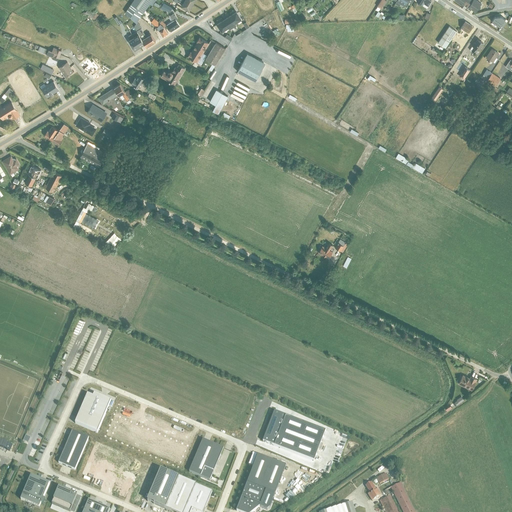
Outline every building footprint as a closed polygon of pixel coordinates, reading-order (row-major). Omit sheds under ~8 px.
[(150,4),(153,0),(133,0),(125,12),(137,23),(141,17),(144,13),(146,10),(150,4)] [(174,0),(174,1),(178,3),(179,1),(183,3),(181,6),(189,10),(195,0),(174,0)] [(378,11),(375,15),(378,17),(379,16),(384,19),(385,16),(383,15),(384,13),(381,11),(381,12),(378,11),(381,8),(386,0),(381,0),(377,6),(378,6),(376,10),(378,11)] [(417,0),(416,1),(427,8),(432,1),(429,0),(417,0)] [(468,0),(465,5),(468,7),(469,6),(474,10),(476,11),(481,3),(476,0),(468,0)] [(163,2),(160,7),(161,7),(161,9),(165,11),(166,10),(170,13),(173,8),(163,2)] [(89,7),(85,12),(95,19),(99,14),(89,7)] [(230,16),(235,23),(241,19),(237,12),(230,16)] [(172,21),(167,24),(171,31),(180,26),(176,20),(178,18),(175,13),(169,17),(172,21)] [(164,27),(160,23),(152,15),(149,18),(150,20),(151,21),(157,27),(163,36),(168,33),(164,27)] [(115,17),(114,18),(118,24),(121,23),(123,22),(120,19),(117,16),(115,17)] [(228,27),(228,28),(230,29),(236,25),(236,24),(235,23),(230,16),(224,20),(225,22),(226,25),(228,27)] [(501,25),(504,20),(505,18),(501,16),(495,16),(492,21),(500,26),(501,25)] [(225,22),(224,20),(217,24),(218,25),(222,32),(228,28),(228,27),(226,25),(225,22)] [(466,21),(461,28),(468,32),(473,26),(466,21)] [(137,31),(145,43),(147,47),(156,41),(150,33),(147,35),(147,34),(146,35),(141,28),(142,28),(140,24),(137,22),(136,24),(135,25),(134,27),(137,31)] [(449,26),(438,42),(446,47),(457,31),(449,26)] [(132,35),(140,46),(145,43),(137,31),(132,35)] [(140,46),(132,35),(132,33),(131,34),(129,35),(131,39),(129,40),(135,50),(140,46)] [(191,52),(188,56),(198,62),(209,43),(200,37),(197,42),(197,43),(192,52),(191,52)] [(472,46),(470,49),(472,51),(477,53),(484,43),(478,39),(476,42),(474,42),(472,45),(472,46)] [(216,42),(206,59),(212,63),(209,69),(212,71),(226,48),(216,42)] [(61,54),(52,51),(40,46),(38,51),(47,54),(46,55),(53,57),(53,59),(57,61),(59,58),(61,54)] [(492,48),(486,57),(493,62),(493,61),(495,62),(500,55),(498,54),(499,53),(492,48)] [(247,53),(238,71),(256,81),(265,62),(253,56),(247,53)] [(464,58),(472,64),(476,59),(467,53),(464,58)] [(298,70),(304,59),(299,56),(295,64),(294,63),(292,67),(298,70)] [(68,62),(59,67),(66,78),(70,75),(70,74),(74,71),(68,62)] [(88,67),(94,76),(103,71),(98,62),(88,67)] [(43,64),(41,68),(52,74),(54,69),(43,64)] [(164,71),(161,77),(175,85),(185,68),(179,64),(176,67),(175,66),(171,72),(171,71),(168,72),(168,73),(164,71)] [(462,73),(459,76),(464,79),(470,70),(465,66),(461,73),(462,73)] [(487,81),(492,72),(487,69),(482,78),(487,81)] [(492,72),(487,81),(495,86),(501,78),(492,72)] [(136,77),(132,84),(138,88),(141,85),(142,86),(146,79),(142,77),(142,78),(139,76),(137,78),(136,77)] [(44,84),(40,86),(47,97),(51,95),(53,94),(53,93),(59,90),(54,81),(49,84),(48,83),(45,85),(44,84)] [(116,90),(119,95),(122,94),(128,103),(131,101),(130,99),(131,98),(130,95),(132,93),(129,89),(125,91),(120,84),(114,88),(116,90)] [(439,86),(431,98),(435,101),(443,89),(439,86)] [(200,87),(196,95),(200,98),(205,90),(200,87)] [(4,94),(0,99),(0,100),(3,102),(5,99),(7,96),(8,97),(14,91),(10,88),(5,94),(4,94)] [(216,89),(210,101),(216,105),(213,110),(219,113),(228,96),(216,89)] [(113,96),(109,91),(99,98),(103,104),(107,102),(109,106),(111,105),(114,108),(117,106),(119,109),(123,107),(117,97),(119,95),(116,90),(113,91),(115,95),(113,96)] [(502,93),(495,103),(496,104),(503,94),(502,93)] [(0,111),(13,103),(12,102),(2,107),(0,108),(0,111)] [(13,103),(0,111),(0,114),(3,119),(9,116),(10,117),(11,117),(12,117),(14,119),(20,115),(13,103)] [(93,104),(87,113),(102,122),(107,113),(93,104)] [(114,113),(112,117),(121,122),(124,118),(114,113)] [(80,118),(76,125),(93,135),(97,128),(90,124),(91,123),(83,118),(82,119),(80,118)] [(59,130),(52,140),(59,145),(63,140),(62,139),(64,136),(63,135),(69,127),(64,123),(59,130)] [(52,140),(59,130),(52,126),(49,131),(48,130),(45,136),(52,140)] [(105,128),(102,133),(112,140),(116,134),(105,128)] [(88,143),(81,156),(99,166),(107,153),(88,143)] [(399,153),(396,158),(422,173),(425,168),(416,163),(415,165),(408,161),(409,159),(399,153)] [(11,156),(3,161),(11,174),(20,169),(18,167),(18,166),(20,165),(16,159),(15,159),(13,158),(12,158),(11,156)] [(29,174),(25,183),(32,186),(36,177),(37,178),(41,169),(33,165),(29,174)] [(45,184),(43,187),(53,192),(62,175),(54,171),(47,185),(45,184)] [(44,200),(43,201),(45,202),(51,205),(55,199),(49,196),(46,201),(44,200)] [(340,239),(335,248),(343,252),(348,243),(340,239)] [(323,245),(319,252),(329,258),(333,252),(330,250),(333,245),(329,242),(326,247),(323,245)] [(348,256),(343,266),(347,268),(352,258),(348,256)] [(459,382),(473,389),(476,381),(477,379),(471,376),(470,379),(467,378),(467,377),(463,375),(462,376),(460,380),(459,382)] [(473,389),(459,382),(458,384),(472,391),(473,389)] [(88,395),(75,424),(98,433),(111,401),(95,394),(93,397),(88,395)] [(462,396),(457,399),(457,400),(454,401),(457,405),(464,400),(462,396)] [(72,431),(59,464),(75,471),(89,438),(72,431)] [(203,440),(189,472),(210,481),(223,449),(203,440)] [(258,455),(237,511),(238,511),(252,511),(259,507),(264,494),(270,497),(269,499),(273,500),(286,466),(258,455)] [(166,509),(179,478),(161,471),(148,502),(166,509)] [(386,474),(377,478),(379,484),(389,479),(386,474)] [(31,476),(21,500),(40,508),(41,504),(43,505),(45,499),(44,499),(50,484),(31,476)] [(391,488),(401,483),(397,476),(381,484),(382,485),(379,487),(384,499),(380,501),(385,511),(398,511),(388,490),(391,488)] [(179,478),(166,509),(172,511),(203,511),(212,492),(179,478)] [(371,482),(366,486),(370,493),(368,494),(372,501),(381,495),(378,489),(377,490),(371,482)] [(415,511),(401,483),(391,488),(403,511),(415,511)] [(70,511),(77,496),(59,488),(52,504),(70,511)] [(77,496),(70,511),(75,511),(82,498),(77,496)] [(109,511),(110,510),(89,500),(84,511),(109,511)]
